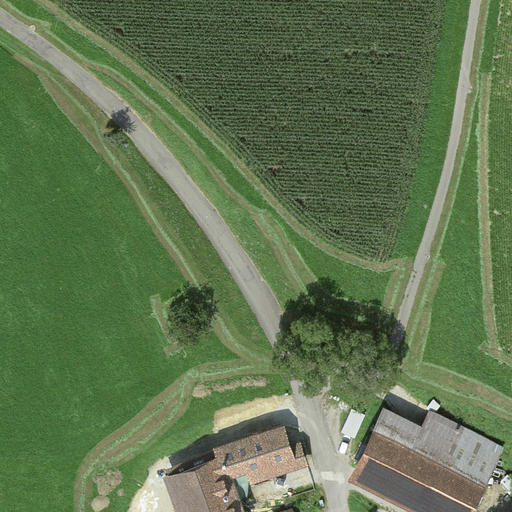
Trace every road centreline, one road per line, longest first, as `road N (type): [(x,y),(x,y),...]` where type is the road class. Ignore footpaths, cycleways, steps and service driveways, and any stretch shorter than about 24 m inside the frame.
road 1 (track): [(0,15),(145,140),(220,236),(307,394)]
road 2 (track): [(479,0),(447,178),(396,346),(371,372),(307,394)]
road 3 (track): [(307,394),(339,511)]
